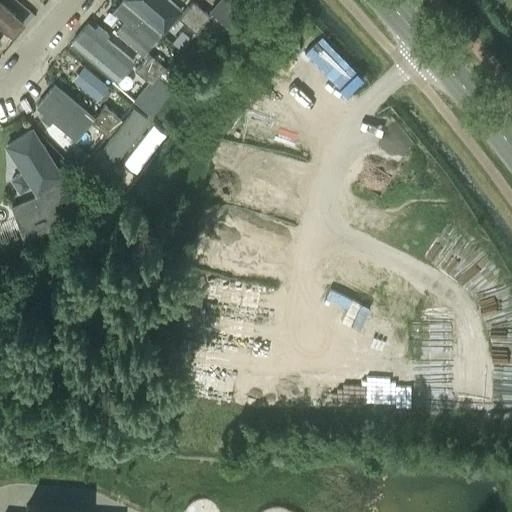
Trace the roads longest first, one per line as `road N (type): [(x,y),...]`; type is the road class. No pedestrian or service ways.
road 1 (tertiary): [(511,151),(385,0)]
road 2 (residential): [(79,0),(0,92)]
